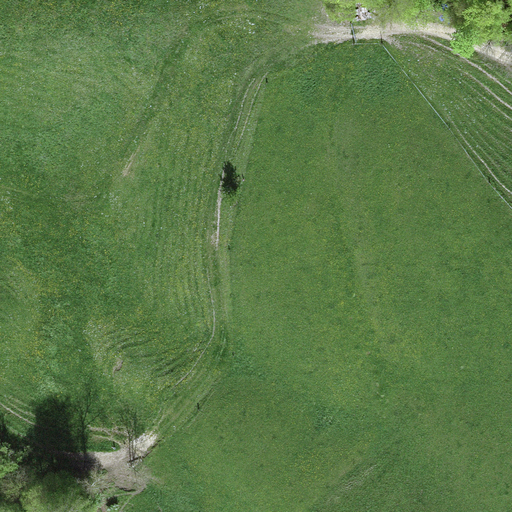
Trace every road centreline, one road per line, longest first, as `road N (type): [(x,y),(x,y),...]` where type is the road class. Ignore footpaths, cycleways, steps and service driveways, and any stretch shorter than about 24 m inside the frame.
road 1 (track): [(347,30),(290,50),(241,94),(211,184),(208,258),(220,331),(187,391),(131,448),(105,460),(62,458),(0,428)]
road 2 (track): [(376,26),(328,116),(322,151),(336,251),(375,350),(386,411),(352,462),(303,511)]
road 3 (track): [(347,30),(207,17),(173,49),(117,170),(90,193),(63,200),(0,193)]
road 4 (track): [(511,59),(443,31),(347,30)]
